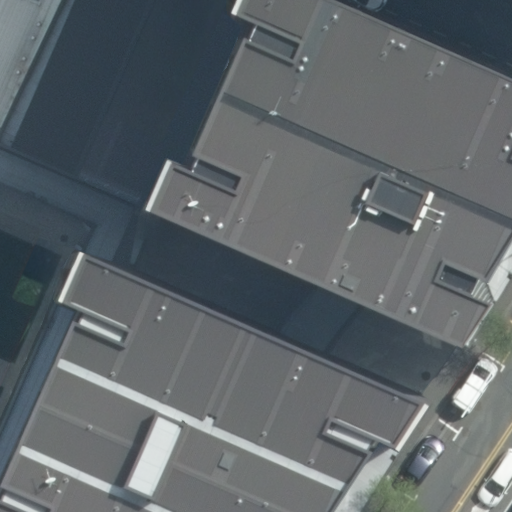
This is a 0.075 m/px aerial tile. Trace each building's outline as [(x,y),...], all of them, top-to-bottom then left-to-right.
[(0,0),(0,105),(49,0),(0,0)] [(54,0),(0,115),(0,135),(124,192),(141,200),(317,279),(380,307),(442,334),(461,343),(489,298),(470,289),(466,288),(476,272),(479,274),(511,222),(511,68),(355,0),(54,0)] [(75,302),(97,253),(123,195),(0,139),(0,176),(80,212),(0,387),(0,479),(0,478),(0,466),(70,313),(74,315),(79,304),(75,302)] [(489,298),(461,343),(468,347),(511,277),(511,222),(479,274),(476,272),(466,288),(470,289),(489,298)] [(97,253),(74,242),(53,291),(75,302),(79,304),(74,315),(70,313),(0,466),(0,478),(0,479),(0,511),(325,511),(374,437),(394,446),(426,397),(405,387),(291,338),(97,253)] [(291,338),(355,366),(380,307),(317,279),(291,338)] [(426,397),(394,446),(374,437),(325,511),(359,511),(432,400),(429,398),(426,397)]
